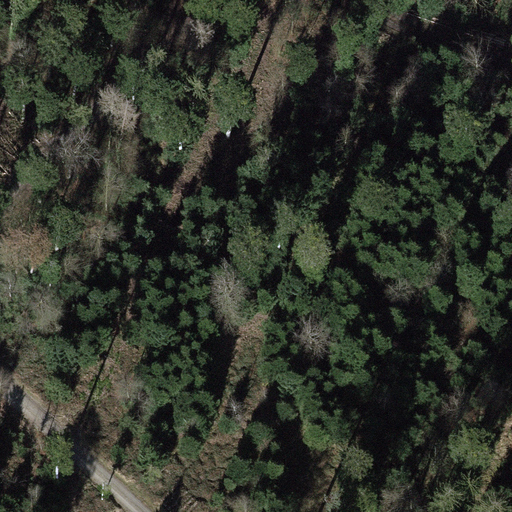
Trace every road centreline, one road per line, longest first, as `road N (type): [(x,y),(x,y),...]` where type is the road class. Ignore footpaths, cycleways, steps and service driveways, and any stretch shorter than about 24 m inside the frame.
road 1 (track): [(213,0),(0,207)]
road 2 (track): [(142,511),(0,383)]
road 3 (track): [(511,58),(394,23),(366,0)]
